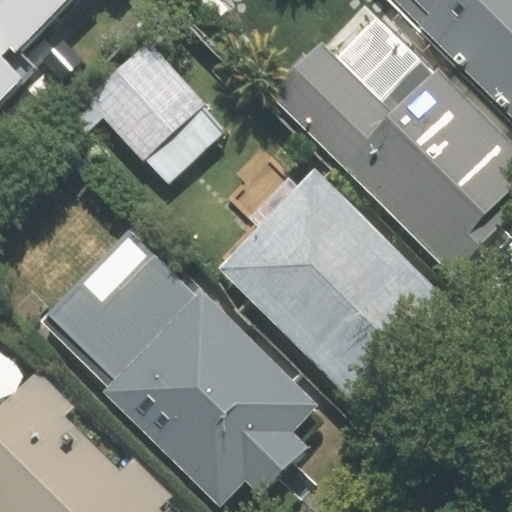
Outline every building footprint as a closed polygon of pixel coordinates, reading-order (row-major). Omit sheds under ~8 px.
[(0,0),(0,116),(44,76),(27,58),(90,0),(0,0)] [(511,153),(367,0),(269,93),(452,287),(511,229),(511,153)] [(511,0),(395,0),(511,126),(511,0)] [(102,123),(174,192),(256,107),(218,71),(201,89),(151,40),(67,126),(83,142),(102,123)] [(314,155),(277,116),(251,141),(288,180),(314,155)] [(298,198),(267,167),(246,188),(261,204),(248,217),(263,233),(219,277),(362,419),(459,320),(317,179),(298,198)] [(101,401),(215,511),(229,511),(249,491),(264,506),(308,460),(293,446),(320,418),(131,235),(48,321),(115,386),(101,401)] [(89,420),(43,376),(0,421),(0,511),(174,511),(178,509),(131,465),(118,479),(73,437),(89,420)]
